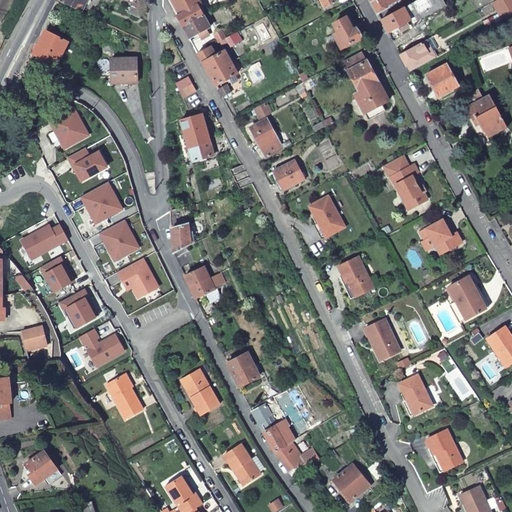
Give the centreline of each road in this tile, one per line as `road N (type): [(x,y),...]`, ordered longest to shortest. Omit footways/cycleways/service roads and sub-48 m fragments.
road 1 (residential): [(157,0),(266,194),(425,511)]
road 2 (residential): [(362,0),(511,278)]
road 3 (residential): [(194,310),(156,330),(142,354),(231,511)]
road 4 (residential): [(194,310),(242,409),(309,511)]
road 5 (unclassified): [(0,92),(57,90),(91,101),(119,132),(149,211)]
road 6 (unclassified): [(149,211),(163,194),(156,0)]
